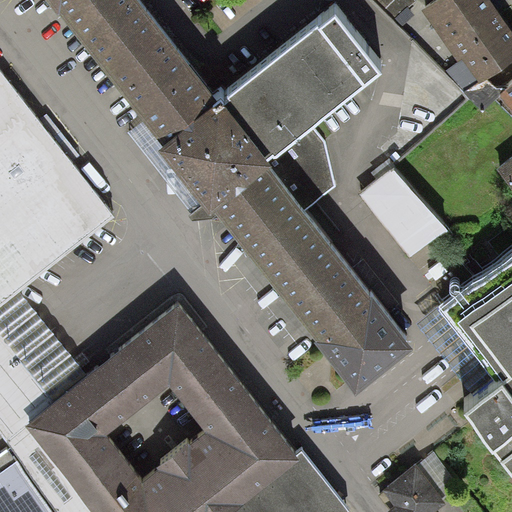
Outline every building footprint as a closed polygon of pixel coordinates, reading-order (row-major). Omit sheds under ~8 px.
[(0,0),(0,302),(116,210),(0,64),(0,0)] [(64,0),(168,133),(163,137),(211,196),(215,193),(322,326),(321,329),(356,376),(409,335),(374,290),(371,291),(317,224),(307,209),(336,185),(327,139),(310,118),(385,61),(338,1),(226,90),(222,85),(213,90),(140,0),(64,0)] [(378,0),(395,20),(415,0),(378,0)] [(511,27),(492,0),(433,0),(424,7),(450,45),(458,40),(484,76),(511,56),(511,27)] [(473,96),(411,35),(397,162),(473,96)] [(511,79),(502,90),(511,100),(511,79)] [(511,155),(500,165),(511,181),(511,155)] [(362,192),(411,253),(448,224),(395,163),(362,192)] [(443,302),(496,370),(464,396),(511,457),(511,248),(477,275),(462,259),(441,275),(456,293),(443,302)] [(341,511),(352,504),(304,443),(298,448),(180,299),(62,393),(31,418),(106,511),(341,511)] [(0,425),(10,440),(61,511),(106,511),(31,418),(62,393),(0,318),(0,425)] [(58,511),(11,443),(0,450),(0,469),(0,511),(58,511)] [(418,461),(385,487),(405,511),(425,511),(446,496),(418,461)]
